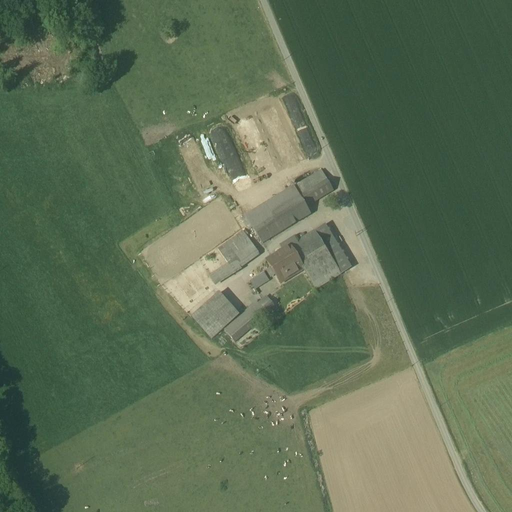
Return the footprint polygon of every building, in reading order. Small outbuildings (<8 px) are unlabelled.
[(238,123),(261,181),(272,177),(270,172),(273,171),(252,118),(238,123)] [(277,118),(265,124),(280,156),(291,151),(277,118)] [(201,144),(195,132),(181,139),(187,151),(201,144)] [(228,132),(215,135),(222,167),(235,164),(228,132)] [(322,172),(280,197),(285,204),(271,213),(273,216),(283,233),(311,216),(306,208),(334,192),(322,172)] [(323,204),(337,196),(335,192),(321,200),(323,204)] [(280,197),(246,218),(252,229),(273,216),(271,213),(285,204),(280,197)] [(191,207),(186,208),(188,219),(200,216),(199,212),(192,214),(191,207)] [(273,216),(252,229),(262,245),(283,233),(273,216)] [(244,233),(218,251),(228,266),(210,277),(215,286),(220,283),(223,288),(234,281),(231,276),(241,270),(238,266),(258,253),(244,233)] [(315,233),(290,248),(304,271),(306,269),(328,256),(315,233)] [(290,248),(290,247),(267,262),(281,285),(303,272),(304,271),(290,248)] [(251,281),(257,290),(270,281),(264,273),(251,281)] [(257,304),(225,331),(235,344),(255,326),(267,315),(257,304)]
